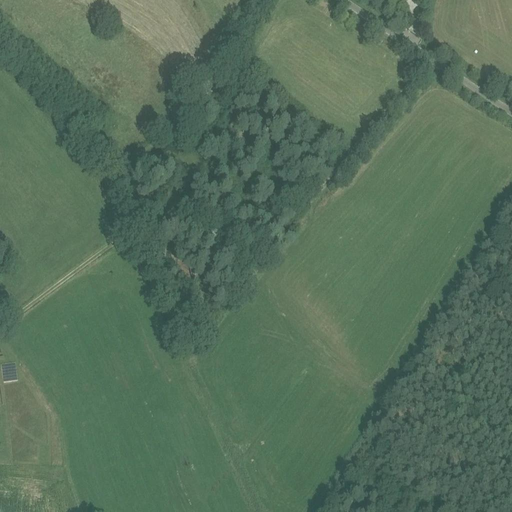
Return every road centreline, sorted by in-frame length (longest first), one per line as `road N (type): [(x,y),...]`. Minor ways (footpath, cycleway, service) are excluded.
road 1 (track): [(429,58),(326,183),(137,228),(0,324)]
road 2 (unclassified): [(511,114),(341,0)]
